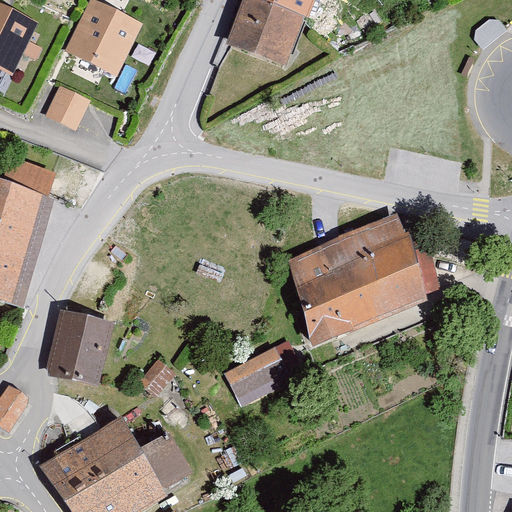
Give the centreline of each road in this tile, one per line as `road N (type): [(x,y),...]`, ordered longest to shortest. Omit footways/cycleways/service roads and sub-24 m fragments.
road 1 (residential): [(161,152),(511,216)]
road 2 (residential): [(30,344),(67,261),(116,186),(161,152)]
road 3 (tertiary): [(470,511),(511,284)]
road 4 (residential): [(161,152),(218,0)]
